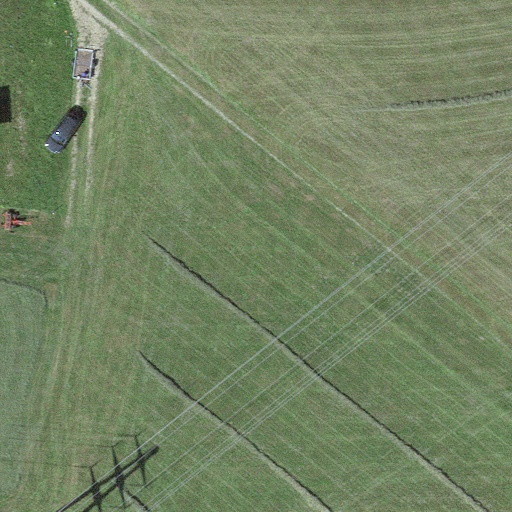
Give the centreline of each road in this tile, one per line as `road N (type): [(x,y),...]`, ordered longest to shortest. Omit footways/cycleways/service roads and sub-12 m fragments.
road 1 (track): [(511,339),(95,0)]
road 2 (track): [(82,0),(91,54),(70,307),(21,511)]
